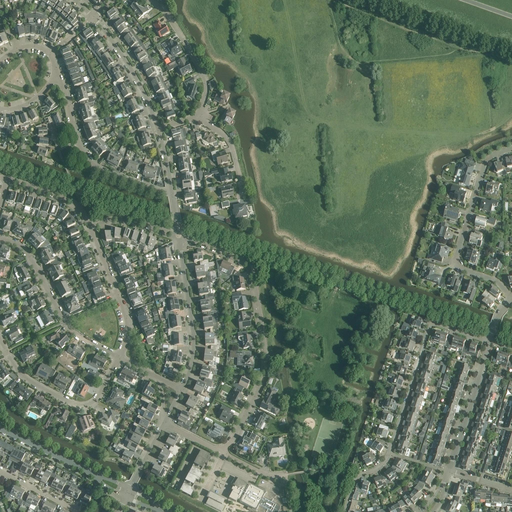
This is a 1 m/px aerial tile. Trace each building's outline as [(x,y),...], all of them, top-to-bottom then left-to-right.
[(52,0),(49,6),(47,9),(49,11),(51,8),(55,11),(61,3),(59,5),(57,3),(58,2),(57,2),(57,1),(56,0),(52,0)] [(61,3),(55,11),(61,15),(68,8),(66,10),(64,8),(65,7),(63,6),(64,5),(61,3)] [(129,8),(138,20),(149,11),(146,7),(143,9),(136,7),(134,4),(129,8)] [(68,8),(61,15),(67,20),(74,13),(72,15),(70,13),(71,13),(70,12),(71,11),(68,8)] [(110,13),(106,15),(110,20),(112,19),(114,21),(119,17),(117,15),(119,13),(116,9),(114,10),(113,10),(113,11),(112,10),(109,12),(110,13)] [(74,13),(67,20),(69,23),(73,26),(74,28),(80,23),(78,21),(76,19),(77,18),(76,17),(77,17),(74,14),(74,13)] [(115,23),(113,25),(117,29),(124,24),(126,22),(121,16),(119,17),(114,21),(115,23)] [(159,21),(153,25),(157,30),(156,31),(160,38),(169,32),(164,25),(162,27),(159,21)] [(22,24),(13,26),(14,30),(16,33),(18,33),(19,36),(18,36),(19,38),(22,37),(25,36),(23,28),(22,25),(22,24)] [(124,24),(117,29),(120,34),(122,33),(124,35),(129,31),(132,30),(130,27),(127,29),(124,24)] [(42,25),(40,37),(45,39),(48,27),(47,30),(44,29),(44,26),(42,25)] [(48,27),(45,39),(49,41),(53,33),(50,32),(50,28),(48,27)] [(86,44),(93,38),(91,36),(93,35),(90,30),(86,32),(85,32),(83,33),(82,33),(79,35),(86,44)] [(126,37),(124,39),(127,43),(134,38),(137,37),(132,30),(129,31),(124,35),(126,37)] [(53,33),(49,41),(52,42),(51,42),(55,44),(56,42),(55,42),(56,39),(58,39),(59,40),(62,38),(59,36),(53,33)] [(6,34),(0,36),(0,39),(2,45),(5,44),(8,43),(7,41),(6,38),(7,37),(6,34)] [(134,38),(127,43),(131,48),(133,47),(134,49),(142,44),(137,37),(134,38)] [(91,51),(93,49),(100,44),(97,39),(95,41),(93,38),(86,44),(91,51)] [(164,50),(167,48),(171,54),(168,56),(171,61),(177,57),(176,55),(181,52),(175,43),(173,44),(170,40),(161,45),(164,50)] [(96,58),(98,56),(103,53),(102,50),(104,49),(100,44),(93,49),(91,51),(96,58)] [(136,51),(134,53),(137,58),(144,53),(147,52),(144,46),(142,44),(134,49),(136,51)] [(65,50),(60,52),(62,57),(70,54),(67,46),(64,48),(65,50)] [(70,54),(62,57),(64,62),(72,59),(72,57),(75,56),(74,55),(74,53),(70,54)] [(105,55),(103,53),(98,56),(96,58),(101,65),(111,58),(107,53),(105,55)] [(144,53),(137,58),(140,63),(142,61),(143,64),(149,61),(147,58),(144,53)] [(72,59),(64,62),(66,67),(74,64),(73,61),(76,60),(75,58),(72,59)] [(101,65),(106,72),(108,70),(113,67),(112,65),(114,63),(111,58),(101,65)] [(145,66),(143,67),(146,73),(153,68),(156,67),(153,62),(154,61),(152,59),(149,61),(143,64),(145,66)] [(178,66),(177,67),(182,76),(183,76),(184,76),(187,74),(192,71),(187,62),(186,63),(183,59),(176,62),(178,66)] [(168,64),(165,65),(168,71),(169,72),(174,69),(172,65),(176,64),(174,61),(168,64)] [(74,64),(66,67),(68,72),(79,68),(77,63),(74,64)] [(79,68),(68,72),(70,77),(78,74),(81,73),(84,72),(82,67),(79,68)] [(113,67),(108,70),(106,72),(110,79),(113,78),(120,73),(117,68),(115,70),(113,67)] [(153,68),(146,73),(148,78),(151,77),(152,79),(160,75),(159,72),(156,67),(153,68)] [(78,74),(70,77),(72,82),(83,78),(81,73),(78,74)] [(120,73),(113,78),(115,82),(113,83),(113,84),(115,87),(123,82),(121,80),(123,78),(120,73)] [(153,82),(151,83),(154,88),(161,84),(164,83),(160,75),(152,79),(153,82)] [(195,100),(196,95),(195,94),(198,88),(190,85),(189,84),(195,81),(193,77),(184,82),(186,88),(189,89),(186,97),(195,100)] [(83,78),(72,82),(74,87),(85,83),(83,78)] [(119,95),(121,93),(129,89),(126,84),(124,85),(123,82),(115,87),(119,95)] [(76,91),(75,91),(76,95),(77,94),(77,97),(86,94),(86,91),(89,90),(88,88),(92,87),(90,83),(87,85),(87,84),(81,86),(82,89),(77,90),(76,91)] [(161,84),(154,88),(156,93),(158,92),(159,95),(165,92),(168,91),(164,83),(161,84)] [(132,94),(129,89),(121,93),(119,95),(123,102),(125,101),(131,98),(130,95),(132,94)] [(160,97),(158,98),(161,104),(169,100),(171,99),(168,91),(165,92),(159,95),(160,97)] [(78,99),(77,99),(78,103),(79,102),(79,103),(80,102),(85,101),(86,104),(94,102),(92,96),(91,93),(86,94),(77,97),(78,99)] [(226,103),(227,103),(226,102),(229,97),(224,94),(223,94),(222,97),(217,94),(214,100),(223,105),(224,102),(226,103)] [(45,106),(43,107),(43,108),(45,114),(48,113),(51,110),(52,110),(57,107),(56,106),(52,101),(52,100),(50,98),(49,98),(44,102),(47,105),(46,106),(45,106)] [(127,103),(129,109),(137,105),(134,100),(132,101),(131,98),(125,101),(127,103)] [(169,100),(161,104),(163,109),(165,108),(166,111),(172,109),(174,108),(175,108),(171,99),(169,100)] [(80,111),(79,111),(80,116),(90,113),(89,109),(95,107),(94,102),(86,104),(80,106),(81,106),(81,109),(80,109),(80,111)] [(139,111),(137,105),(129,109),(126,110),(128,115),(131,113),(131,114),(132,117),(138,114),(137,112),(139,111)] [(166,114),(165,114),(167,120),(171,119),(171,120),(174,119),(174,118),(175,117),(173,112),(177,111),(178,110),(177,110),(181,108),(180,105),(175,108),(174,108),(172,109),(166,111),(167,114),(166,114)] [(28,119),(30,125),(30,126),(32,125),(34,124),(33,121),(38,118),(34,110),(28,113),(31,118),(28,119)] [(226,123),(227,122),(229,118),(232,120),(235,114),(229,111),(228,113),(225,111),(220,120),(226,123)] [(90,113),(80,116),(81,120),(83,120),(83,121),(86,121),(87,123),(84,124),(85,124),(94,122),(95,121),(98,121),(98,120),(97,116),(91,117),(90,113)] [(19,122),(19,123),(20,126),(21,128),(24,127),(27,126),(30,125),(28,119),(26,114),(20,116),(22,122),(19,122)] [(58,114),(55,115),(54,114),(50,116),(50,117),(47,118),(49,124),(52,122),(53,125),(55,124),(57,126),(62,124),(58,114)] [(131,121),(133,126),(144,122),(142,116),(139,117),(138,114),(132,117),(133,119),(134,120),(131,121)] [(13,122),(9,123),(9,124),(9,129),(9,130),(9,132),(15,132),(14,130),(15,130),(14,127),(20,126),(19,123),(19,122),(18,117),(12,119),(13,122)] [(0,131),(6,133),(7,129),(9,129),(9,124),(5,124),(6,120),(0,118),(0,119),(0,131)] [(84,130),(83,131),(85,135),(95,131),(97,130),(96,127),(94,122),(85,124),(86,127),(83,128),(84,130)] [(137,130),(138,133),(144,131),(143,128),(146,127),(144,122),(133,126),(135,131),(137,130)] [(41,125),(36,127),(36,130),(38,130),(38,133),(36,133),(36,136),(37,136),(38,136),(43,136),(47,135),(47,129),(42,129),(41,125)] [(175,131),(171,133),(173,138),(175,138),(176,140),(182,139),(185,138),(182,129),(179,130),(178,130),(178,129),(175,130),(175,131)] [(95,131),(85,135),(87,139),(87,138),(88,140),(91,139),(92,142),(93,142),(100,138),(99,133),(96,134),(95,131)] [(145,134),(144,131),(138,133),(139,136),(140,136),(137,137),(138,142),(141,141),(149,139),(148,133),(145,134)] [(208,145),(209,145),(214,148),(218,147),(217,142),(215,141),(213,137),(207,133),(202,134),(200,132),(195,134),(197,140),(200,139),(202,141),(202,142),(203,142),(203,143),(204,144),(205,144),(206,145),(207,145),(208,145)] [(37,136),(37,138),(40,138),(39,145),(45,146),(47,146),(48,140),(43,139),(43,136),(38,136),(37,136)] [(95,145),(91,148),(95,153),(105,144),(103,141),(102,141),(100,138),(93,142),(95,145)] [(176,143),(174,144),(175,149),(184,147),(187,147),(185,138),(182,139),(176,140),(176,143)] [(149,139),(141,141),(144,150),(150,148),(149,145),(151,144),(149,139)] [(37,144),(36,146),(39,148),(37,153),(45,157),(47,151),(44,149),(45,146),(39,145),(37,144)] [(105,144),(95,153),(99,157),(101,155),(103,154),(105,157),(110,151),(111,150),(105,144)] [(184,147),(175,149),(177,155),(178,155),(179,155),(180,157),(186,156),(188,155),(188,154),(186,154),(186,153),(188,152),(187,147),(184,147)] [(105,157),(105,158),(108,160),(107,161),(109,162),(108,163),(112,165),(116,156),(114,155),(115,153),(110,151),(105,157)] [(228,160),(227,158),(226,157),(225,152),(219,154),(218,151),(211,153),(214,162),(217,161),(218,165),(228,162),(227,161),(228,160)] [(116,156),(112,165),(115,167),(116,166),(117,167),(120,162),(123,164),(123,163),(125,158),(120,156),(119,157),(116,156)] [(180,160),(178,160),(179,166),(188,165),(190,164),(189,158),(186,159),(186,156),(180,157),(180,160)] [(125,158),(123,163),(127,164),(125,169),(129,171),(130,171),(131,171),(134,162),(128,160),(129,159),(125,157),(125,158)] [(506,160),(503,161),(507,175),(507,174),(510,173),(509,168),(511,167),(511,161),(511,157),(505,159),(506,160)] [(503,176),(507,175),(503,161),(502,161),(503,162),(500,163),(500,162),(494,164),(496,169),(495,169),(494,173),(496,174),(501,172),(503,176)] [(134,162),(131,171),(133,172),(136,173),(138,168),(141,169),(143,163),(140,162),(139,164),(134,162)] [(143,163),(141,169),(145,170),(143,175),(145,176),(145,177),(148,178),(149,177),(152,168),(148,167),(149,164),(144,162),(143,163)] [(465,163),(464,164),(461,163),(459,170),(462,171),(458,183),(468,186),(474,166),(465,163)] [(188,165),(179,166),(180,172),(182,172),(183,174),(189,173),(192,173),(190,164),(188,165)] [(149,177),(148,178),(151,180),(152,179),(154,179),(155,176),(158,177),(159,175),(161,168),(156,167),(153,165),(152,168),(149,177)] [(219,172),(217,173),(216,170),(204,173),(205,177),(207,176),(209,176),(210,176),(211,175),(215,174),(215,175),(216,176),(217,176),(220,175),(221,182),(232,180),(230,173),(227,173),(227,171),(227,170),(219,172)] [(182,177),(181,178),(182,183),(193,181),(192,176),(192,173),(189,173),(183,174),(183,177),(182,177)] [(193,181),(182,183),(183,189),(185,189),(186,192),(195,190),(193,182),(193,181)] [(490,185),(488,184),(485,192),(492,194),(493,189),(498,191),(500,184),(491,181),(490,185)] [(228,185),(218,187),(218,188),(219,188),(219,191),(219,193),(221,194),(222,198),(226,197),(229,197),(233,196),(232,191),(233,191),(234,189),(233,187),(229,188),(228,185)] [(461,188),(453,185),(451,193),(455,194),(453,200),(463,203),(466,192),(460,190),(461,188)] [(186,194),(184,195),(184,201),(188,200),(188,203),(196,202),(195,194),(199,193),(198,190),(195,190),(186,192),(186,194)] [(14,203),(17,204),(20,194),(16,193),(16,194),(10,193),(9,197),(7,196),(6,200),(8,201),(14,203)] [(22,206),(25,207),(28,197),(25,196),(25,197),(20,195),(20,194),(17,204),(22,206)] [(25,207),(24,210),(29,211),(30,208),(33,209),(37,200),(33,199),(33,200),(28,198),(29,197),(28,197),(25,207)] [(498,202),(492,199),(491,203),(483,200),(480,209),(491,213),(493,206),(497,207),(498,202)] [(37,200),(33,209),(33,210),(34,209),(38,211),(36,218),(39,219),(41,212),(45,203),(42,201),(41,203),(36,201),(37,200)] [(45,203),(41,212),(42,212),(47,214),(50,215),(53,205),(50,204),(50,205),(45,204),(45,203)] [(445,206),(447,207),(444,217),(457,222),(458,218),(459,218),(461,214),(458,213),(459,210),(451,207),(451,205),(446,203),(445,206)] [(53,205),(50,215),(55,217),(58,218),(65,210),(58,207),(58,208),(53,207),(53,205)] [(234,211),(230,211),(231,215),(235,215),(235,218),(239,218),(239,219),(243,218),(243,217),(246,216),(246,213),(247,212),(246,209),(245,209),(244,205),(240,206),(241,207),(238,208),(237,206),(233,207),(234,211)] [(65,210),(58,218),(62,221),(64,223),(74,219),(69,213),(68,214),(64,211),(65,210)] [(8,217),(1,215),(0,219),(0,224),(2,225),(1,227),(3,228),(3,230),(9,232),(12,222),(7,221),(8,217)] [(486,223),(490,225),(494,226),(497,219),(490,217),(489,221),(481,218),(480,219),(477,218),(474,227),(479,228),(480,226),(484,228),(486,223)] [(13,218),(12,224),(13,225),(11,228),(14,229),(12,232),(15,233),(14,234),(17,235),(18,235),(22,226),(19,225),(21,222),(13,218)] [(66,232),(78,228),(76,224),(75,224),(73,220),(74,219),(64,223),(62,225),(66,232)] [(449,225),(442,223),(438,236),(445,238),(444,239),(451,242),(453,235),(449,234),(450,231),(447,230),(449,225)] [(25,227),(22,226),(18,235),(19,235),(18,236),(21,237),(21,236),(24,238),(25,235),(27,236),(29,231),(30,232),(33,228),(26,225),(25,227)] [(31,239),(28,241),(30,243),(30,244),(31,245),(32,245),(40,238),(42,236),(38,232),(38,231),(39,230),(35,227),(34,228),(30,234),(33,236),(31,239)] [(78,228),(66,232),(68,237),(70,236),(72,240),(73,241),(81,238),(80,236),(81,236),(80,233),(79,233),(77,228),(78,228)] [(111,237),(111,238),(112,241),(112,244),(115,244),(115,243),(120,243),(120,239),(120,236),(120,235),(120,234),(121,230),(115,230),(115,229),(114,235),(114,237),(111,237)] [(120,239),(120,243),(123,243),(123,242),(127,243),(128,240),(129,238),(131,232),(126,230),(126,229),(124,235),(120,235),(120,236),(120,239)] [(105,238),(102,240),(105,248),(108,246),(112,244),(112,241),(111,238),(111,237),(111,236),(110,232),(105,233),(104,233),(105,238)] [(127,244),(127,245),(130,246),(130,244),(136,246),(137,241),(138,240),(140,234),(134,233),(134,232),(132,238),(132,239),(129,238),(128,240),(127,243),(127,244)] [(470,238),(470,240),(469,243),(476,245),(476,246),(480,248),(482,242),(481,242),(482,237),(481,237),(482,234),(475,232),(474,235),(471,234),(470,238)] [(136,246),(135,248),(138,249),(138,248),(143,250),(145,246),(145,244),(146,243),(148,237),(143,235),(142,235),(140,241),(140,242),(137,241),(136,246)] [(33,246),(32,247),(34,248),(35,248),(37,250),(42,245),(44,249),(49,245),(50,245),(47,240),(44,243),(40,238),(32,245),(33,246)] [(74,245),(71,247),(72,250),(84,246),(83,245),(85,244),(83,242),(82,242),(81,238),(73,241),(74,245)] [(143,250),(146,251),(148,247),(153,248),(156,240),(151,238),(148,245),(145,244),(145,246),(143,250)] [(42,254),(40,255),(41,258),(40,258),(42,261),(52,255),(54,254),(53,251),(49,245),(44,249),(43,249),(42,250),(43,253),(42,254)] [(442,245),(442,246),(437,245),(435,252),(432,251),(430,259),(441,263),(443,257),(447,258),(450,249),(446,248),(447,246),(442,245)] [(10,248),(2,246),(1,249),(0,249),(0,259),(5,261),(7,252),(9,253),(10,248)] [(84,246),(72,250),(73,252),(77,251),(78,254),(87,250),(86,250),(84,246)] [(170,255),(169,249),(169,250),(168,246),(162,250),(161,247),(154,251),(156,254),(158,252),(159,257),(170,255)] [(468,250),(466,256),(467,256),(466,259),(469,261),(469,263),(476,265),(478,259),(480,253),(479,253),(474,252),(475,249),(472,248),(471,251),(468,250)] [(78,254),(76,255),(78,259),(78,260),(89,255),(87,250),(78,254)] [(197,253),(193,254),(193,256),(194,262),(201,261),(201,264),(208,263),(208,260),(202,261),(202,255),(201,255),(201,252),(201,250),(196,250),(197,253)] [(111,255),(115,265),(124,261),(123,261),(121,256),(123,255),(121,251),(111,255)] [(494,271),(494,269),(497,270),(498,268),(501,269),(504,259),(504,254),(500,252),(498,259),(496,259),(495,261),(490,259),(486,268),(494,271)] [(52,255),(42,261),(43,263),(44,263),(45,266),(49,264),(50,266),(51,266),(53,265),(59,262),(56,257),(54,254),(52,255)] [(89,255),(78,260),(80,265),(82,264),(91,260),(89,255)] [(171,260),(170,255),(159,257),(159,262),(157,262),(157,265),(165,264),(164,261),(171,260)] [(91,260),(82,264),(84,269),(82,270),(83,273),(93,268),(92,265),(93,264),(92,262),(90,262),(90,261),(91,260)] [(219,260),(216,260),(216,262),(217,270),(221,272),(221,271),(226,274),(230,276),(234,268),(230,266),(231,265),(223,261),(223,262),(219,260)] [(126,264),(124,261),(115,265),(117,264),(117,266),(116,266),(117,269),(118,269),(119,269),(130,265),(129,263),(126,264)] [(53,268),(48,271),(51,276),(61,271),(59,266),(61,265),(59,262),(53,265),(55,267),(53,268)] [(195,268),(196,274),(207,272),(207,270),(208,270),(209,267),(209,266),(214,266),(213,262),(208,263),(201,264),(202,267),(201,268),(195,268)] [(424,277),(423,280),(439,284),(438,288),(441,289),(443,285),(439,284),(441,277),(434,275),(436,270),(433,269),(435,264),(429,262),(427,267),(425,267),(424,272),(425,272),(425,273),(424,277)] [(165,267),(165,264),(157,265),(158,269),(160,268),(161,273),(173,272),(172,267),(172,266),(165,267)] [(15,268),(14,270),(16,274),(16,273),(17,273),(20,278),(19,278),(21,283),(22,282),(23,282),(24,284),(28,282),(27,280),(30,278),(25,268),(22,270),(20,265),(15,268)] [(119,270),(118,270),(119,273),(120,273),(121,275),(123,274),(124,276),(127,275),(130,274),(134,272),(131,265),(130,265),(119,269),(119,270)] [(94,270),(84,274),(85,276),(87,276),(89,281),(98,277),(97,278),(96,276),(97,276),(96,273),(95,273),(94,270)] [(61,271),(51,276),(54,282),(59,279),(60,278),(62,281),(66,279),(67,278),(66,274),(63,276),(61,271)] [(159,279),(160,282),(167,281),(166,278),(174,277),(173,272),(161,273),(160,274),(161,279),(159,279)] [(207,272),(196,274),(196,279),(197,279),(202,278),(202,282),(204,281),(211,280),(210,277),(210,272),(207,272)] [(506,277),(503,280),(507,286),(510,285),(511,288),(511,289),(511,288),(511,272),(511,273),(511,274),(511,277),(508,279),(506,277)] [(238,274),(235,276),(232,278),(233,282),(235,282),(236,290),(245,289),(243,278),(240,279),(239,273),(238,274)] [(130,275),(128,276),(129,279),(123,281),(124,283),(123,283),(124,286),(125,286),(126,286),(137,282),(136,280),(133,281),(130,275)] [(458,278),(450,275),(447,286),(452,287),(451,290),(457,293),(461,282),(458,281),(458,278)] [(98,277),(89,281),(90,281),(92,286),(100,282),(98,277)] [(60,285),(56,287),(59,292),(68,288),(66,285),(68,283),(66,279),(62,281),(60,282),(58,283),(60,285)] [(198,285),(197,285),(198,291),(210,289),(209,284),(211,283),(211,280),(204,281),(204,284),(198,285)] [(167,284),(167,281),(160,282),(160,286),(162,285),(163,290),(164,290),(175,289),(175,284),(175,283),(167,284)] [(464,288),(463,292),(469,294),(468,297),(473,299),(477,288),(474,287),(475,284),(466,281),(464,288)] [(24,284),(17,288),(19,292),(22,291),(24,295),(27,294),(29,297),(35,294),(38,292),(35,287),(32,288),(31,289),(29,286),(31,286),(29,282),(28,282),(24,284)] [(92,286),(89,287),(90,289),(91,288),(93,288),(94,290),(93,291),(102,287),(100,282),(92,286)] [(139,287),(137,282),(126,286),(128,291),(126,292),(139,287)] [(94,294),(91,295),(92,297),(103,293),(103,292),(104,292),(103,289),(101,289),(101,288),(102,287),(93,291),(94,294)] [(139,287),(126,292),(128,297),(140,292),(139,291),(135,292),(134,289),(136,288),(135,288),(139,287)] [(68,288),(59,292),(62,298),(65,296),(66,299),(68,297),(74,295),(72,290),(69,291),(68,288)] [(486,290),(484,293),(495,301),(496,298),(498,299),(501,294),(493,288),(491,292),(486,290)] [(164,296),(160,296),(161,299),(162,299),(163,299),(169,298),(173,298),(173,294),(176,294),(175,289),(164,290),(164,296)] [(210,289),(198,291),(199,296),(205,295),(206,295),(207,298),(213,297),(213,294),(211,294),(210,289)] [(142,297),(140,292),(128,297),(130,302),(140,298),(142,297)] [(103,293),(92,297),(95,296),(98,304),(106,301),(104,296),(105,296),(104,293),(103,293)] [(241,298),(240,293),(231,295),(233,303),(237,303),(238,310),(248,309),(247,304),(246,304),(246,302),(246,300),(246,299),(246,297),(241,298)] [(482,303),(490,309),(494,304),(493,303),(495,301),(484,293),(482,295),(485,299),(482,303)] [(67,301),(64,303),(66,305),(65,306),(67,309),(77,303),(74,298),(76,297),(75,294),(74,295),(68,297),(66,299),(67,301)] [(37,311),(42,308),(46,306),(43,301),(42,302),(41,299),(39,299),(38,296),(28,301),(31,308),(35,306),(37,311)] [(200,302),(201,308),(213,306),(212,301),(214,300),(213,297),(207,298),(205,298),(206,302),(200,302)] [(145,305),(144,303),(142,304),(140,298),(130,302),(131,302),(132,302),(132,303),(131,303),(132,306),(133,306),(135,309),(145,305)] [(170,301),(169,298),(163,299),(163,303),(166,302),(166,307),(178,305),(177,300),(178,300),(177,300),(170,301)] [(77,303),(67,309),(68,312),(69,311),(70,314),(73,312),(74,315),(83,311),(82,307),(79,308),(77,303)] [(179,310),(178,305),(166,307),(167,313),(165,313),(165,316),(171,315),(171,312),(179,311),(179,310)] [(213,306),(201,308),(202,313),(207,312),(208,312),(209,315),(216,314),(217,314),(219,314),(218,311),(216,311),(214,311),(213,306)] [(145,307),(135,311),(137,314),(136,315),(137,318),(138,317),(139,318),(137,319),(147,315),(144,310),(146,309),(145,307)] [(0,320),(4,327),(14,321),(11,315),(15,313),(13,309),(6,313),(8,316),(0,320)] [(38,317),(40,316),(45,326),(53,322),(47,312),(45,313),(43,310),(37,314),(38,317)] [(245,313),(237,314),(238,320),(239,329),(246,328),(246,327),(250,326),(249,318),(246,319),(245,313)] [(203,319),(202,319),(203,325),(216,323),(215,317),(217,317),(218,317),(217,314),(216,314),(209,315),(209,318),(208,318),(203,319)] [(147,315),(137,319),(139,324),(151,319),(149,315),(147,315)] [(172,318),(171,315),(165,316),(166,319),(168,319),(169,324),(181,322),(180,317),(172,318)] [(411,326),(420,329),(422,323),(423,323),(424,320),(412,316),(410,325),(411,325),(411,326)] [(151,319),(139,324),(141,329),(151,325),(153,324),(151,319)] [(167,329),(165,330),(165,333),(168,333),(175,332),(174,329),(176,328),(181,328),(182,328),(182,327),(181,327),(181,322),(169,324),(170,329),(167,329)] [(216,323),(203,325),(204,330),(210,329),(211,329),(211,332),(216,331),(216,328),(218,328),(217,322),(216,323)] [(151,325),(141,329),(142,329),(143,329),(143,330),(142,331),(143,333),(144,333),(145,334),(153,330),(151,325)] [(17,326),(12,329),(11,330),(12,332),(8,335),(12,342),(14,341),(16,343),(15,343),(15,344),(23,339),(22,339),(20,335),(19,335),(16,330),(19,329),(17,326)] [(403,326),(402,330),(409,332),(407,337),(409,337),(412,338),(411,340),(416,341),(419,331),(403,326)] [(145,334),(144,335),(145,338),(146,337),(148,341),(149,344),(155,345),(156,344),(154,339),(156,338),(154,333),(157,331),(156,329),(153,330),(145,334)] [(210,335),(205,335),(205,341),(217,340),(217,335),(219,335),(219,331),(216,331),(211,332),(212,335),(210,335)] [(432,336),(430,341),(434,342),(439,343),(439,342),(442,333),(437,331),(435,337),(432,336)] [(175,335),(175,332),(168,333),(168,336),(170,336),(170,341),(174,341),(183,340),(182,335),(183,335),(175,335)] [(248,336),(247,332),(237,333),(238,340),(239,341),(241,341),(242,341),(243,349),(249,348),(249,349),(254,348),(252,337),(251,337),(251,336),(248,336)] [(56,333),(48,337),(50,342),(55,339),(57,340),(55,342),(62,348),(65,345),(64,345),(69,340),(63,334),(60,337),(56,333)] [(439,343),(439,344),(444,346),(447,347),(449,342),(446,341),(448,335),(442,333),(439,342),(439,343)] [(447,347),(447,349),(450,350),(451,349),(456,350),(457,348),(460,339),(454,337),(453,341),(453,343),(449,342),(447,347)] [(415,343),(402,339),(399,347),(408,350),(407,351),(412,353),(415,343)] [(460,339),(457,348),(460,349),(459,351),(462,353),(465,353),(467,347),(464,346),(466,341),(460,339)] [(212,349),(219,349),(219,346),(217,346),(217,340),(205,341),(205,346),(212,346),(212,349)] [(467,347),(465,353),(471,355),(477,357),(480,349),(477,348),(478,345),(472,343),(471,347),(470,349),(467,347)] [(85,351),(82,349),(76,345),(74,348),(71,346),(67,352),(80,360),(85,351)] [(30,346),(24,349),(22,350),(24,353),(20,355),(24,363),(29,360),(28,358),(35,355),(30,346)] [(168,357),(169,357),(181,359),(182,354),(183,354),(175,353),(176,349),(171,349),(168,349),(163,348),(163,352),(169,352),(168,357)] [(219,352),(219,349),(212,349),(212,352),(205,351),(204,356),(216,358),(216,352),(219,352)] [(231,351),(231,357),(238,357),(238,361),(239,362),(238,366),(248,367),(248,368),(253,369),(254,360),(253,360),(253,357),(250,357),(250,352),(242,352),(231,351)] [(412,355),(401,351),(398,360),(404,362),(404,363),(408,365),(412,355)] [(495,354),(493,359),(493,362),(501,364),(504,354),(499,352),(498,355),(495,354)] [(427,356),(426,360),(434,363),(437,356),(436,355),(431,354),(430,357),(427,356)] [(501,364),(501,365),(509,368),(511,362),(508,361),(510,356),(505,354),(501,364)] [(90,360),(88,365),(95,369),(97,370),(99,367),(102,369),(107,361),(96,355),(93,361),(90,360)] [(210,362),(210,365),(217,367),(217,364),(215,363),(216,358),(204,356),(203,362),(204,362),(210,362)] [(166,361),(165,364),(172,366),(173,363),(180,365),(180,364),(181,359),(169,357),(168,362),(166,361)] [(426,360),(425,365),(427,366),(426,368),(432,370),(434,363),(426,360)] [(0,375),(0,376),(1,375),(4,379),(10,375),(2,364),(1,364),(0,362),(0,375)] [(87,373),(88,374),(86,377),(93,381),(94,378),(97,380),(100,374),(94,371),(95,369),(83,363),(81,367),(90,369),(88,373),(88,372),(87,373)] [(408,367),(397,363),(396,366),(398,367),(396,372),(400,374),(400,375),(405,376),(408,367)] [(175,377),(177,373),(172,370),(173,368),(172,368),(172,366),(165,364),(164,367),(167,368),(166,370),(168,371),(167,374),(163,372),(162,375),(173,380),(175,378),(175,377)] [(460,371),(468,374),(469,369),(467,368),(468,365),(462,364),(460,371)] [(203,366),(201,372),(213,375),(214,375),(214,370),(216,370),(217,367),(210,365),(209,365),(208,368),(203,367),(203,366)] [(41,366),(36,375),(36,376),(38,377),(39,376),(46,380),(48,377),(52,379),(56,371),(52,369),(51,371),(41,366)] [(120,377),(119,379),(124,381),(125,379),(131,383),(130,385),(133,386),(136,382),(135,381),(137,379),(134,377),(136,375),(131,373),(133,370),(128,367),(126,370),(125,369),(124,372),(122,371),(120,376),(119,376),(120,377)] [(423,370),(421,375),(430,377),(432,370),(426,368),(425,371),(423,370)] [(460,371),(457,378),(463,380),(464,377),(466,378),(468,374),(460,371)] [(200,377),(206,379),(205,382),(212,384),(213,381),(211,380),(213,375),(201,372),(199,377),(200,377)] [(62,376),(59,374),(54,384),(64,389),(68,382),(65,380),(67,377),(63,375),(62,376)] [(234,387),(235,387),(242,391),(244,388),(246,389),(250,383),(249,382),(251,377),(245,374),(243,379),(241,378),(238,384),(235,384),(234,387)] [(404,378),(389,374),(388,377),(394,379),(392,384),(397,385),(396,387),(401,388),(404,378)] [(421,375),(420,379),(422,380),(422,383),(428,384),(430,377),(421,375)] [(491,381),(490,384),(496,386),(499,378),(490,376),(489,381),(491,381)] [(455,385),(463,388),(465,383),(462,383),(463,380),(457,378),(455,385)] [(88,388),(86,387),(87,384),(80,381),(76,388),(78,389),(79,390),(77,394),(84,397),(88,388)] [(144,381),(141,387),(145,389),(142,394),(151,399),(154,391),(150,389),(152,385),(144,381)] [(198,381),(195,386),(203,390),(206,391),(208,386),(211,387),(212,384),(205,382),(204,384),(198,382),(198,381)] [(31,393),(25,388),(18,384),(17,385),(14,382),(9,387),(12,391),(13,390),(27,400),(31,393)] [(418,384),(417,389),(425,392),(428,384),(422,383),(421,385),(418,384)] [(494,393),(496,386),(490,384),(489,387),(487,386),(486,390),(494,393)] [(455,385),(453,392),(459,394),(460,392),(462,392),(463,388),(455,385)] [(201,395),(203,390),(195,386),(193,391),(193,392),(193,391),(201,395)] [(242,391),(235,387),(232,393),(234,394),(230,402),(238,406),(243,396),(240,395),(242,391)] [(389,387),(387,395),(393,397),(393,399),(396,400),(397,400),(400,390),(389,387)] [(107,402),(121,409),(125,401),(120,398),(123,392),(117,389),(114,388),(111,394),(109,397),(109,398),(107,402)] [(263,401),(260,407),(276,415),(279,409),(271,405),(273,402),(274,402),(274,400),(275,398),(273,397),(276,392),(270,389),(263,401)] [(417,389),(415,393),(418,394),(417,397),(423,399),(425,392),(417,389)] [(486,398),(492,400),(494,393),(486,390),(484,395),(487,396),(486,398)] [(451,399),(459,402),(460,398),(458,397),(459,394),(453,392),(451,399)] [(28,406),(25,411),(27,412),(30,407),(31,408),(32,408),(33,408),(34,408),(35,408),(35,407),(36,407),(36,406),(37,405),(38,406),(37,407),(38,408),(42,410),(41,413),(41,414),(42,416),(44,415),(45,415),(47,412),(48,410),(50,405),(51,405),(50,404),(49,403),(46,402),(44,401),(45,400),(42,399),(36,396),(33,403),(31,403),(29,406),(28,406)] [(190,396),(188,401),(196,405),(199,407),(201,402),(203,403),(204,400),(201,398),(199,401),(191,397),(191,396),(190,396)] [(145,403),(143,407),(148,410),(155,414),(157,409),(158,409),(151,405),(152,403),(142,397),(140,400),(145,403)] [(414,399),(412,403),(421,406),(423,399),(417,397),(416,399),(414,399)] [(490,407),(492,400),(486,398),(485,401),(483,400),(481,405),(490,407)] [(397,402),(386,399),(382,408),(385,409),(384,410),(387,411),(388,409),(389,409),(389,410),(394,412),(394,410),(395,411),(396,408),(395,407),(395,406),(396,406),(396,405),(396,404),(396,402),(397,402)] [(451,399),(448,407),(454,409),(455,406),(457,407),(459,402),(451,399)] [(193,410),(196,405),(188,401),(185,406),(186,406),(193,410)] [(412,403),(411,408),(413,408),(413,411),(418,413),(421,406),(412,403)] [(481,413),(487,414),(490,407),(481,405),(480,409),(482,410),(481,413)] [(222,406),(219,412),(222,414),(220,419),(228,424),(233,415),(229,413),(231,410),(229,409),(222,406)] [(443,413),(446,414),(454,416),(456,412),(453,411),(454,409),(448,407),(445,406),(443,413)] [(153,417),(154,416),(147,413),(148,410),(143,407),(142,407),(140,410),(139,409),(139,410),(138,411),(138,413),(138,414),(138,415),(144,418),(151,421),(153,417)] [(56,409),(53,414),(59,417),(58,418),(65,421),(65,420),(66,420),(67,418),(67,417),(69,413),(62,409),(61,411),(56,409)] [(101,413),(98,419),(102,421),(101,423),(109,427),(112,421),(116,423),(120,415),(110,410),(107,416),(101,413)] [(183,411),(180,416),(190,422),(191,422),(193,417),(195,418),(197,415),(194,414),(192,413),(190,416),(183,412),(183,411)] [(393,414),(383,411),(382,414),(383,414),(381,421),(385,422),(387,423),(391,424),(393,417),(392,417),(393,414)] [(409,413),(408,417),(416,420),(418,413),(413,411),(412,414),(409,413)] [(259,416),(256,415),(251,424),(255,426),(255,427),(260,429),(267,416),(260,413),(259,416)] [(490,415),(487,414),(481,413),(480,415),(478,414),(477,419),(488,422),(490,415)] [(446,414),(444,421),(450,423),(451,420),(453,421),(454,416),(446,414)] [(149,424),(150,424),(143,421),(144,418),(138,415),(134,423),(140,426),(147,429),(149,424)] [(83,417),(78,419),(81,430),(83,434),(91,431),(91,429),(95,428),(90,416),(86,418),(86,416),(83,417)] [(180,416),(177,421),(183,424),(181,427),(186,429),(188,426),(188,427),(191,422),(190,422),(180,416)] [(407,421),(406,422),(409,423),(408,425),(414,427),(417,428),(419,421),(416,420),(408,417),(407,421)] [(477,419),(475,423),(478,424),(477,427),(485,430),(488,422),(477,419)] [(441,428),(450,431),(451,426),(449,425),(450,423),(444,421),(441,428)] [(134,423),(130,430),(136,433),(136,434),(143,437),(145,432),(146,432),(139,428),(140,426),(134,423)] [(209,430),(207,434),(212,437),(213,436),(216,438),(216,437),(220,439),(220,438),(221,436),(222,436),(224,432),(221,431),(223,427),(215,423),(213,426),(210,431),(209,430)] [(389,432),(387,432),(388,428),(380,425),(377,436),(380,437),(382,438),(383,437),(386,439),(389,432)] [(405,427),(403,432),(412,434),(414,427),(408,425),(407,428),(405,427)] [(438,427),(436,434),(439,435),(445,437),(446,435),(448,435),(450,431),(441,428),(438,427)] [(474,429),(472,433),(480,436),(483,437),(485,430),(477,427),(476,429),(474,429)] [(130,430),(126,438),(131,440),(132,441),(139,445),(141,440),(142,440),(135,436),(136,434),(136,433),(130,430)] [(505,431),(503,436),(511,439),(511,433),(508,432),(505,431)] [(241,441),(238,446),(243,449),(245,447),(251,450),(255,444),(256,444),(259,438),(253,435),(248,432),(245,438),(244,438),(242,441),(241,441)] [(403,432),(402,436),(404,437),(403,440),(409,442),(412,434),(403,432)] [(472,441),(478,443),(480,436),(472,433),(471,438),(473,439),(472,441)] [(168,439),(176,443),(178,445),(181,440),(183,441),(185,438),(178,435),(177,438),(171,435),(171,434),(168,439)] [(437,442),(445,445),(447,441),(444,440),(445,437),(439,435),(437,442)] [(126,438),(122,446),(130,450),(135,452),(137,447),(137,448),(138,447),(131,444),(132,441),(131,440),(126,438)] [(269,457),(275,456),(285,455),(283,443),(282,443),(281,438),(275,439),(275,444),(267,445),(269,457)] [(171,447),(169,449),(177,453),(177,454),(180,448),(175,446),(176,443),(168,439),(165,444),(166,444),(171,447)] [(385,442),(376,439),(375,441),(371,448),(374,449),(374,450),(376,451),(377,451),(380,453),(384,447),(383,447),(384,445),(385,442)] [(400,442),(399,446),(407,449),(409,442),(403,440),(403,442),(400,442)] [(476,450),(478,443),(472,441),(471,444),(469,443),(468,448),(476,450)] [(437,442),(435,450),(441,451),(441,449),(444,450),(445,445),(437,442)] [(128,452),(130,450),(122,446),(116,443),(113,447),(116,449),(114,451),(115,451),(115,450),(117,451),(117,452),(118,453),(118,452),(120,453),(120,454),(121,452),(124,453),(123,456),(122,455),(122,456),(123,456),(121,459),(129,463),(130,460),(131,460),(133,455),(128,452)] [(0,451),(5,454),(9,446),(3,444),(0,450),(0,451)] [(5,454),(10,457),(14,449),(9,446),(5,454)] [(398,449),(397,451),(400,451),(399,454),(405,456),(408,457),(410,450),(407,449),(399,446),(398,449)] [(500,447),(498,452),(509,455),(511,450),(503,448),(500,447)] [(468,455),(474,457),(476,450),(468,448),(466,452),(469,453),(468,455)] [(14,449),(10,457),(9,459),(14,462),(19,452),(14,449)] [(163,450),(163,449),(160,454),(171,460),(173,455),(175,457),(177,453),(169,449),(168,452),(163,450)] [(198,482),(202,475),(202,474),(200,473),(204,464),(207,466),(211,457),(209,456),(209,455),(201,450),(179,491),(190,497),(193,491),(191,490),(196,481),(198,482)] [(432,457),(441,459),(442,455),(440,454),(441,451),(435,450),(432,457)] [(14,462),(20,465),(24,457),(25,455),(22,453),(19,452),(14,462)] [(376,458),(370,452),(369,453),(361,457),(363,459),(362,460),(363,463),(365,462),(367,466),(372,463),(372,462),(376,458)] [(498,452),(497,457),(508,460),(509,455),(498,452)] [(164,462),(162,465),(169,468),(170,466),(169,465),(171,460),(160,454),(158,459),(158,460),(158,459),(164,462)] [(471,464),(474,457),(468,455),(467,458),(464,457),(463,462),(471,464)] [(429,456),(427,463),(430,464),(436,466),(437,463),(439,464),(440,463),(441,459),(432,457),(429,456)] [(24,457),(20,465),(22,466),(20,471),(25,474),(29,466),(31,463),(25,460),(26,458),(24,457)] [(497,457),(495,462),(506,466),(508,460),(497,457)] [(407,463),(397,458),(392,467),(393,467),(392,469),(395,470),(395,469),(396,469),(395,471),(401,474),(407,463)] [(463,470),(469,472),(471,464),(463,462),(462,466),(464,467),(463,470)] [(495,462),(494,467),(504,471),(506,466),(495,462)] [(152,470),(151,473),(158,476),(161,478),(165,471),(167,472),(169,468),(162,465),(161,468),(155,465),(155,464),(152,470)] [(34,469),(29,466),(25,474),(30,476),(34,469)] [(433,469),(427,467),(425,471),(427,472),(424,477),(433,481),(435,476),(431,474),(431,473),(433,469)] [(491,467),(490,470),(494,471),(495,472),(495,473),(503,476),(504,471),(494,467),(491,467)] [(384,476),(383,477),(384,481),(388,478),(391,481),(395,477),(396,479),(399,477),(393,470),(392,469),(391,468),(383,475),(384,476)] [(35,479),(41,482),(44,474),(39,471),(35,479)] [(46,471),(44,474),(41,482),(46,484),(48,480),(51,481),(54,475),(46,471)] [(62,478),(57,476),(54,475),(51,481),(53,482),(51,487),(56,490),(62,478)] [(384,488),(387,487),(382,476),(373,480),(375,485),(376,484),(378,488),(383,486),(384,488)] [(430,486),(433,481),(424,477),(422,476),(418,485),(423,489),(425,485),(426,485),(430,486)] [(258,489),(249,485),(248,487),(246,486),(247,485),(235,477),(231,484),(235,487),(229,499),(236,502),(237,500),(240,501),(239,502),(248,507),(247,509),(252,511),(279,511),(280,511),(281,510),(281,508),(281,507),(281,505),(280,504),(279,502),(278,501),(277,500),(276,499),(275,500),(274,499),(275,496),(259,487),(258,489)] [(69,482),(67,481),(62,478),(56,490),(61,492),(64,488),(66,489),(69,482)] [(66,495),(71,497),(77,487),(73,485),(74,483),(70,481),(69,482),(66,489),(68,490),(66,495)] [(353,497),(352,500),(359,502),(359,501),(357,501),(360,493),(367,495),(370,484),(364,482),(363,485),(357,483),(356,488),(356,489),(354,497),(353,497)] [(456,484),(454,490),(463,492),(465,493),(467,488),(468,485),(462,483),(461,483),(460,485),(456,484)] [(420,492),(423,489),(418,485),(413,490),(414,491),(412,494),(418,500),(423,496),(420,493),(420,492)] [(14,501),(15,498),(19,489),(14,486),(12,491),(9,490),(9,491),(5,492),(4,495),(6,496),(5,498),(8,499),(9,498),(14,501)] [(79,496),(81,497),(84,492),(85,490),(82,489),(83,489),(77,486),(77,487),(71,497),(77,500),(79,496)] [(25,492),(19,489),(15,498),(16,499),(18,505),(21,506),(22,504),(25,498),(22,496),(25,492)] [(85,490),(84,492),(81,497),(84,498),(82,503),(87,505),(92,496),(87,494),(88,492),(85,490)] [(454,490),(453,495),(456,497),(455,499),(457,500),(462,501),(463,499),(461,498),(463,492),(454,490)] [(209,498),(205,504),(220,511),(221,511),(224,506),(222,505),(224,500),(218,497),(214,495),(210,493),(207,497),(208,498),(209,498)] [(27,499),(25,498),(22,504),(29,508),(35,497),(30,494),(27,499)] [(403,498),(407,504),(409,506),(412,502),(414,504),(418,500),(412,494),(409,496),(407,494),(403,498)] [(40,500),(35,497),(29,508),(37,511),(38,510),(41,504),(39,503),(40,500)] [(451,500),(448,506),(456,510),(459,504),(461,505),(462,501),(457,500),(455,499),(454,502),(451,500)] [(356,509),(359,502),(352,500),(351,502),(352,503),(348,511),(361,511),(356,509)] [(399,505),(394,507),(396,511),(402,511),(401,509),(402,508),(406,506),(402,500),(398,502),(399,505)] [(46,511),(51,505),(45,502),(41,511),(38,510),(37,511),(46,511)]
